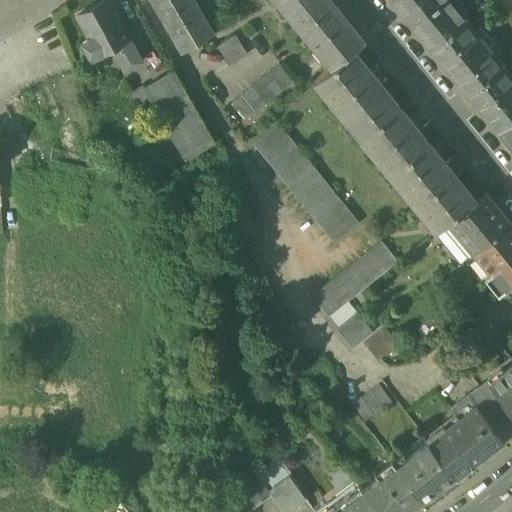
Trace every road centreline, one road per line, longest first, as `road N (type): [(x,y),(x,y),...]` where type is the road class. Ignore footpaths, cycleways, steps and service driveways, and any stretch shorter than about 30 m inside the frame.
road 1 (track): [(74,448),(74,403),(13,298),(9,230)]
road 2 (residential): [(511,180),(364,0)]
